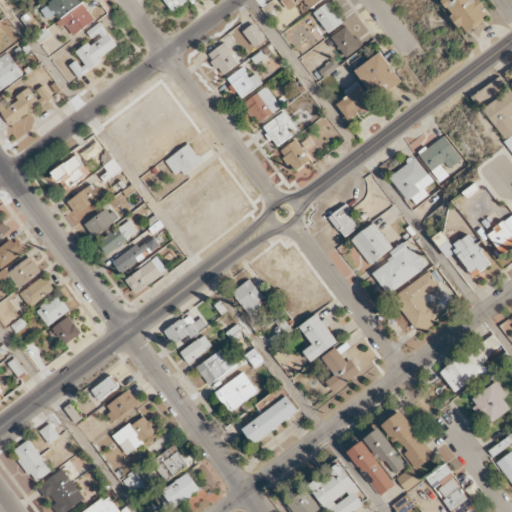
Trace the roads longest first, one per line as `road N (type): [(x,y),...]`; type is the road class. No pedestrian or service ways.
road 1 (residential): [(261,511),(0,163)]
road 2 (residential): [(219,511),(511,290)]
road 3 (residential): [(0,428),(272,220)]
road 4 (residential): [(0,181),(239,0)]
road 5 (residential): [(275,201),(126,0)]
road 6 (residential): [(363,154),(511,42)]
road 7 (residential): [(404,370),(293,223)]
